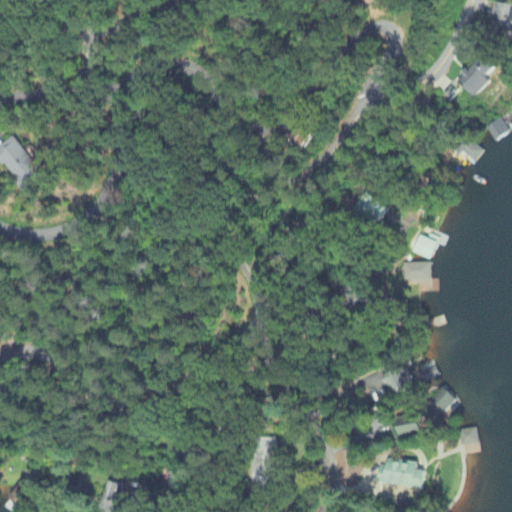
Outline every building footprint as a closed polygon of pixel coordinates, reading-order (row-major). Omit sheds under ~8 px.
[(511,33),(511,6),(495,3),(490,29),(511,33)] [(490,78),(502,67),(490,55),(461,82),(478,100),(495,83),(490,78)] [(356,104),(370,114),(383,95),(369,85),(356,104)] [(316,135),(299,126),(289,144),(306,153),(316,135)] [(0,151),(28,193),(48,179),(21,138),(0,151)] [(478,155),(470,143),(456,152),(463,164),(478,155)] [(397,265),(397,283),(424,282),(424,265),(397,265)] [(345,310),(338,291),(365,281),(372,301),(345,310)] [(402,368),(410,390),(389,398),(384,385),(382,386),(379,377),(402,368)] [(399,438),(395,418),(416,415),(419,435),(399,438)] [(193,421),(193,446),(182,446),(182,444),(171,444),(171,427),(181,427),(181,421),(193,421)] [(279,439),(278,476),(280,476),(279,490),(254,489),(255,455),(258,455),(259,438),(279,439)] [(377,483),(379,467),(385,468),(386,460),(416,464),(415,472),(419,472),(423,473),(421,489),(415,488),(377,483)] [(32,490),(19,511),(4,511),(0,509),(17,481),(32,490)] [(101,508),(110,482),(118,485),(115,495),(126,500),(129,492),(139,496),(132,511),(107,511),(108,511),(101,508)]
